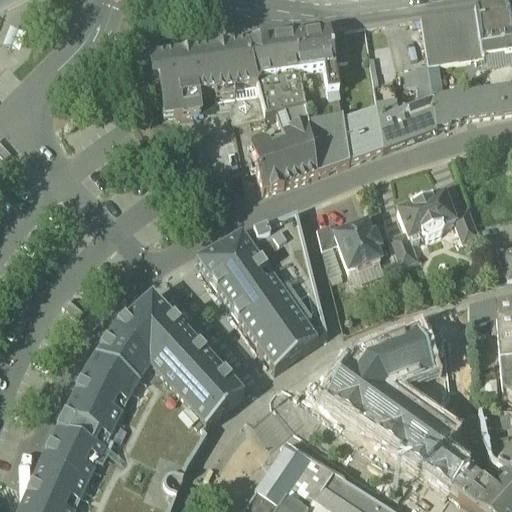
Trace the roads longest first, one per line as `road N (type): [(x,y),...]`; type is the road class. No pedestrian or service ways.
road 1 (unclassified): [(107,0),(36,111),(41,142),(152,274)]
road 2 (residential): [(14,511),(91,349),(152,274)]
road 3 (unclassified): [(182,511),(235,423),(259,399),(337,353)]
road 4 (residential): [(300,204),(511,136)]
road 5 (unclassified): [(337,353),(511,294)]
road 6 (secondary): [(282,22),(455,0)]
road 7 (residential): [(152,274),(201,243),(300,204)]
road 8 (unclassified): [(337,353),(300,204)]
